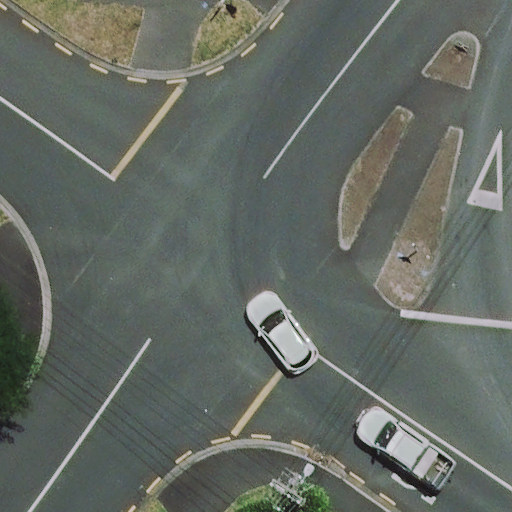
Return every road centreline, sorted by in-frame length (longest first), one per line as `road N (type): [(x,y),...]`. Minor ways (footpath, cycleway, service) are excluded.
road 1 (tertiary): [(511,3),(493,104),(482,471)]
road 2 (tertiary): [(482,471),(305,353),(202,266)]
road 3 (tertiary): [(399,0),(202,266)]
road 4 (residential): [(202,266),(25,511)]
road 5 (residential): [(202,266),(117,184),(0,100)]
